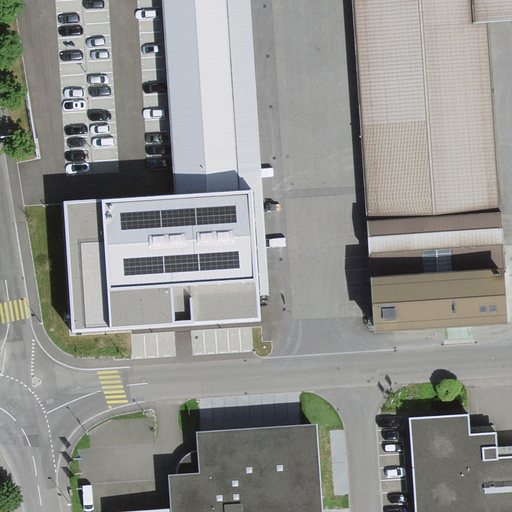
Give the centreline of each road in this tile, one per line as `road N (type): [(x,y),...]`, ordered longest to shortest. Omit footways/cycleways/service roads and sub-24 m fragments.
road 1 (residential): [(511,363),(57,390),(26,414)]
road 2 (residential): [(0,236),(16,356),(8,397)]
